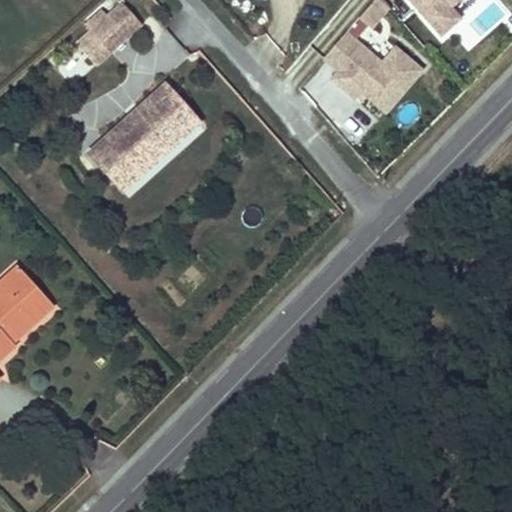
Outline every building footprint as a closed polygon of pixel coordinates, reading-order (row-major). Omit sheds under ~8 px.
[(391,10),(378,0),(363,20),(376,30),(391,10)] [(452,10),(457,7),(464,0),(407,0),(430,28),(441,41),(463,23),(452,10)] [(83,28),(91,36),(79,46),(96,65),(113,50),(126,38),(142,24),(126,6),(110,20),(102,11),(83,28)] [(337,80),(362,98),(389,119),(425,71),(397,51),(387,65),(363,47),(348,36),(327,65),(341,76),(337,80)] [(79,55),(59,70),(71,85),(91,70),(79,55)] [(139,178),(200,124),(167,87),(140,111),(144,115),(137,122),(133,117),(91,154),(108,173),(123,160),(139,178)] [(144,115),(140,111),(133,117),(137,122),(144,115)] [(124,191),(139,178),(123,160),(108,173),(124,191)] [(18,269),(1,285),(7,293),(25,277),(18,269)] [(0,361),(14,348),(11,344),(14,342),(19,339),(13,332),(28,320),(32,326),(52,308),(25,277),(7,293),(1,285),(0,285),(0,361)] [(13,332),(19,339),(32,326),(28,320),(13,332)]
